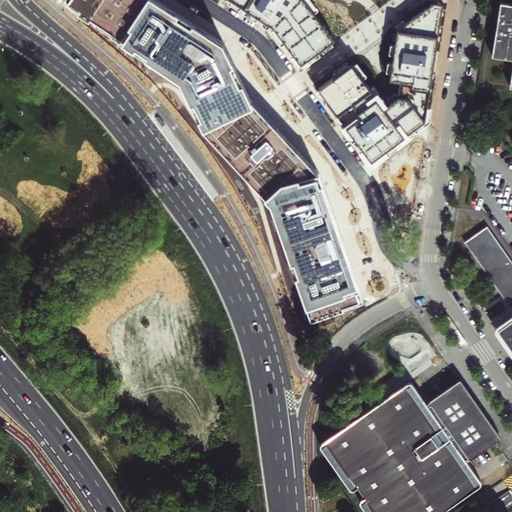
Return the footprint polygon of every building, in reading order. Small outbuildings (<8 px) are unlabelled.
[(273,201),(312,315),(360,298),(323,191),(317,173),(249,100),(236,73),(221,42),(156,0),(70,0),(182,77),(207,129),(273,201)] [(233,0),(246,8),(275,27),(284,39),(302,65),(337,40),(306,0),(233,0)] [(404,135),(427,118),(434,70),(444,3),(435,2),(398,29),(390,79),(401,81),(399,96),(384,107),(352,63),(320,88),(336,109),(372,159),(404,135)] [(511,59),(511,73),(510,86),(511,86),(511,4),(500,2),(492,55),(511,59)] [(475,218),(467,216),(466,223),(475,225),(475,218)] [(510,306),(510,307),(511,305),(511,262),(487,226),(464,241),(503,297),(510,306)] [(511,317),(503,324),(510,334),(511,337),(511,317)] [(321,443),(321,446),(350,489),(354,489),(358,486),(364,497),(361,499),(360,504),(365,511),(440,511),(481,484),(482,479),(468,459),(502,436),(479,404),(461,379),(429,401),(414,382),(410,381),(321,443)]
